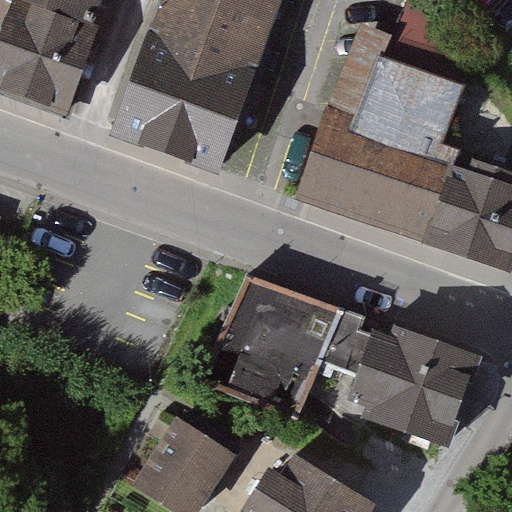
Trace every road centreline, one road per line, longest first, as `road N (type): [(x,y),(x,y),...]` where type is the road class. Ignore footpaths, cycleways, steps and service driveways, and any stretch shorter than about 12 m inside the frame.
road 1 (tertiary): [(511,323),(0,142)]
road 2 (residential): [(443,511),(511,400)]
